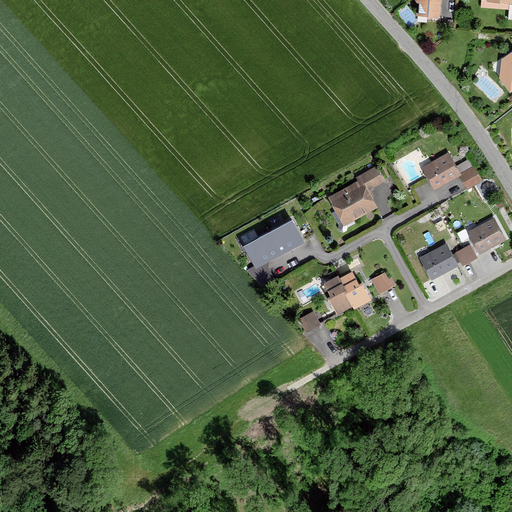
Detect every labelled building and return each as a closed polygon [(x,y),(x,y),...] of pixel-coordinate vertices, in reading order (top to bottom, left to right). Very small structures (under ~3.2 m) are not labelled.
[(435,0),(413,0),(413,14),(436,14),(435,0)] [(511,48),(510,46),(498,58),(496,77),(507,92),(511,87),(511,48)] [(447,149),(420,163),(433,188),(459,173),(447,149)] [(474,165),(459,173),(467,186),(481,179),(474,165)] [(381,169),(327,201),(342,226),(375,207),(366,192),(387,179),(381,169)] [(288,215),(238,243),(252,268),(302,240),(288,215)] [(469,243),(454,250),(461,264),(477,256),(475,252),(503,238),(493,218),(463,233),(469,243)] [(444,242),(416,257),(428,280),(456,265),(444,242)] [(354,268),(321,284),(334,312),(367,296),(354,268)] [(384,269),(370,277),(379,292),(392,285),(384,269)] [(315,308),(300,315),(306,329),(322,322),(315,308)]
